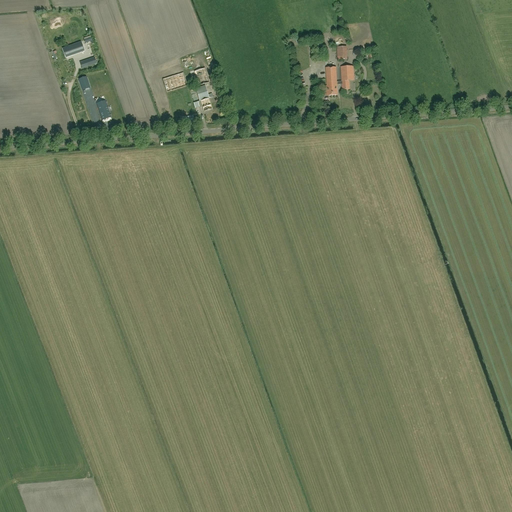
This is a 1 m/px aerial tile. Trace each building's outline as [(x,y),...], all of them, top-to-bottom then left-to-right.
[(66,48),(69,56),(84,51),(81,42),(66,48)] [(305,59),(310,53),(307,50),(302,56),(305,59)] [(94,58),(86,61),(88,66),(96,63),(94,58)] [(337,81),(336,67),(326,68),(327,96),(338,95),(337,85),(340,85),(339,81),(337,81)] [(342,81),(339,81),(340,85),(342,85),(342,90),(349,89),(349,78),(354,78),(353,67),(341,67),(342,81)] [(205,68),(194,71),(193,71),(197,81),(198,86),(210,82),(205,68)] [(183,73),(163,79),(167,92),(187,86),(183,73)] [(87,76),(79,79),(83,91),(91,88),(87,76)] [(208,95),(205,85),(195,88),(199,101),(200,101),(204,112),(212,109),(209,98),(213,97),(212,94),(208,95)] [(106,101),(103,88),(94,90),(96,97),(98,96),(99,102),(106,101)] [(106,102),(97,105),(102,120),(111,117),(106,102)]
